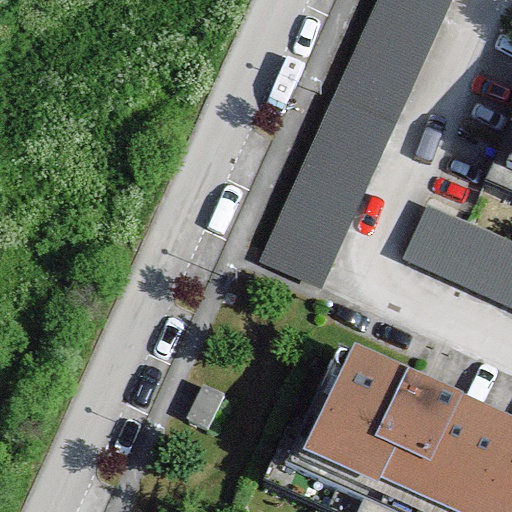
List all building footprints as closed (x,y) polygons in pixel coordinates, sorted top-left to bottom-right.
[(389,0),(272,261),(325,285),(453,0),(389,0)] [(511,145),(494,185),(511,192),(511,145)] [(511,246),(436,212),(413,260),(511,304),(511,246)] [(511,511),(511,437),(459,414),(462,408),(418,388),(343,355),(308,431),(289,473),(376,511),(511,511)] [(212,430),(228,396),(208,387),(192,421),(212,430)] [(270,486),(329,511),(376,511),(289,473),(308,431),(297,426),(270,486)]
